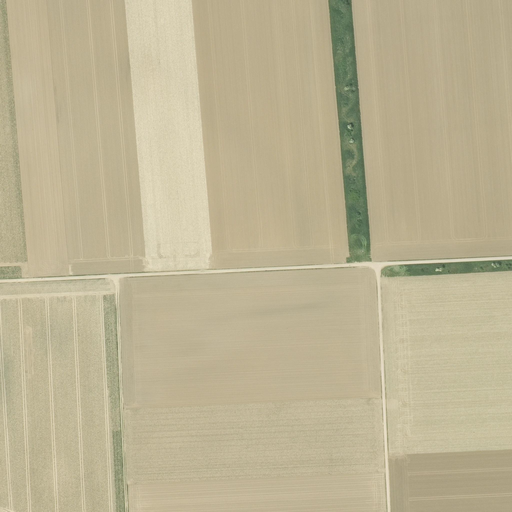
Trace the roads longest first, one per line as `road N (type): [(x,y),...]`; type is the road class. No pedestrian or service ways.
road 1 (track): [(511,258),(0,280)]
road 2 (track): [(388,511),(377,263)]
road 3 (track): [(115,275),(126,511)]
